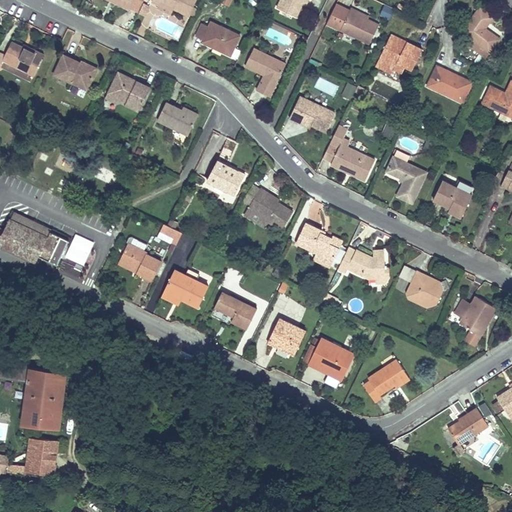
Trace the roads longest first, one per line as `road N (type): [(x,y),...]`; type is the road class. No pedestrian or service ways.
road 1 (residential): [(511,347),(395,422),(359,427),(0,255)]
road 2 (residential): [(35,0),(216,85),(316,190),(511,281)]
road 3 (unknown): [(161,511),(119,498),(102,480),(75,405)]
